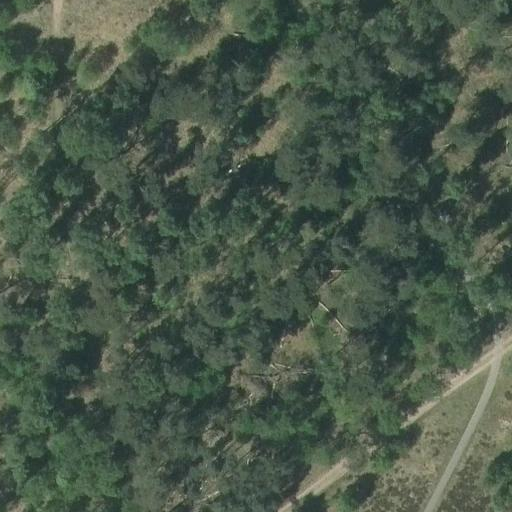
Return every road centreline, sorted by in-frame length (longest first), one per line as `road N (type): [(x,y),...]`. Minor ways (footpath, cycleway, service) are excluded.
road 1 (track): [(150,511),(124,474),(73,257),(42,81),(53,0)]
road 2 (track): [(291,511),(511,337)]
